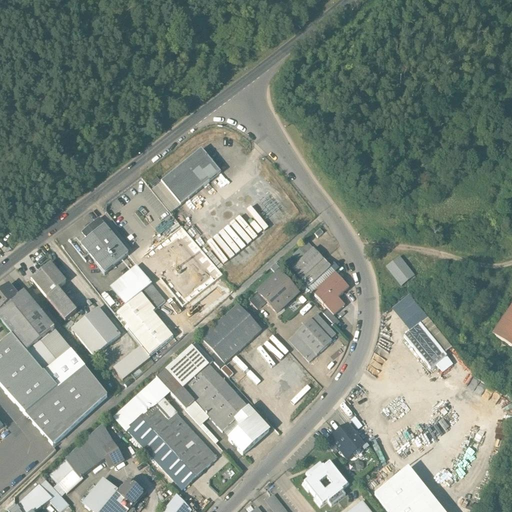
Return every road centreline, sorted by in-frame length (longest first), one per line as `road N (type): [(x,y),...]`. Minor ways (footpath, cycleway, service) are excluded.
road 1 (unclassified): [(237,88),(361,262),(367,315),(353,365),(336,389),(222,511)]
road 2 (tertiary): [(0,271),(237,88)]
road 3 (track): [(350,243),(479,267),(511,262)]
road 4 (tertiary): [(237,88),(343,0)]
